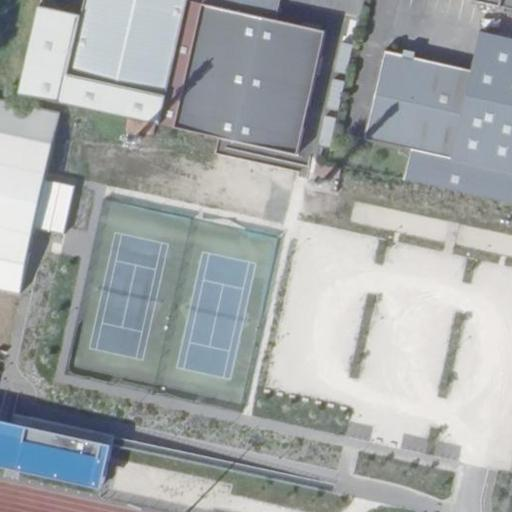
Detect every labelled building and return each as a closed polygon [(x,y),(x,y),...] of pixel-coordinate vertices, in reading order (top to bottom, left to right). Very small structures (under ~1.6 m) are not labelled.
[(44,5),(24,94),(135,119),(133,130),(159,136),(162,125),(179,129),(207,2),(199,0),(90,0),(88,14),(44,5)] [(179,129),(303,156),(331,31),(281,19),(285,0),(207,0),(207,2),(179,129)] [(511,31),(487,26),(476,71),(389,51),(368,141),(415,152),(409,180),(511,203),(511,31)] [(0,100),(0,288),(6,290),(20,293),(60,114),(0,100)] [(320,174),(345,179),(347,170),(322,164),(320,174)] [(0,467),(101,489),(111,446),(0,422),(0,467)]
